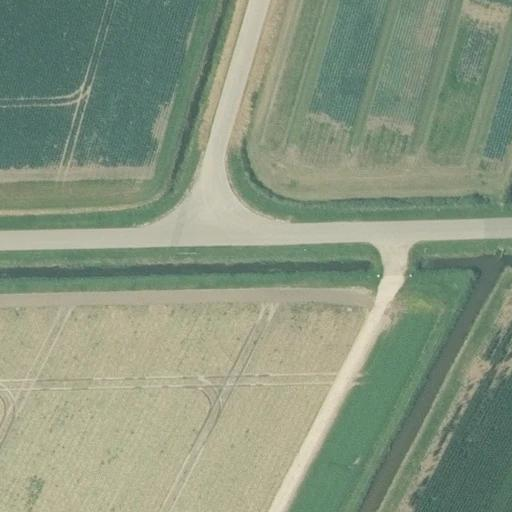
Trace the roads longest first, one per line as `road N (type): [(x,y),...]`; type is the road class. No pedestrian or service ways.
road 1 (unclassified): [(189,236),(511,229)]
road 2 (track): [(274,511),(386,296),(391,232)]
road 3 (unclassified): [(189,236),(257,0)]
road 4 (unclassified): [(0,241),(189,236)]
